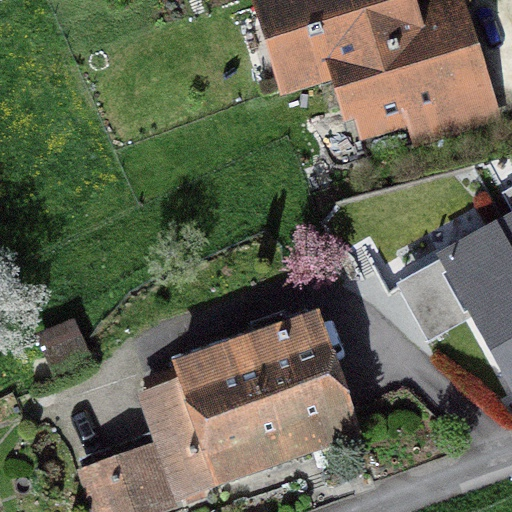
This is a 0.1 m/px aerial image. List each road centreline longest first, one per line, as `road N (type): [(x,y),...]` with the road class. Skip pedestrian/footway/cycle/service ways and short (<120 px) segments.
road 1 (track): [(95,434),(104,385),(145,346),(241,312),(307,301),(375,334),(504,465)]
road 2 (residential): [(385,511),(511,463)]
